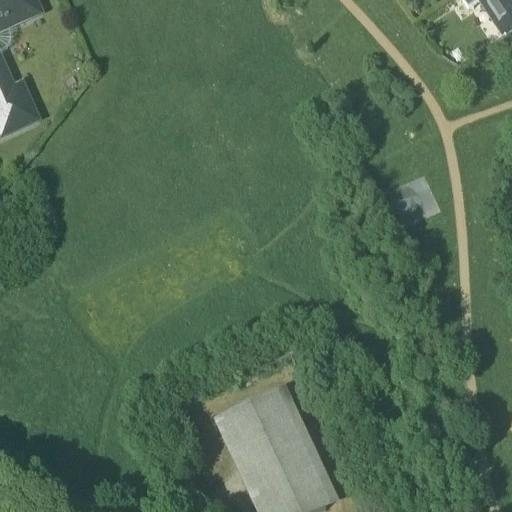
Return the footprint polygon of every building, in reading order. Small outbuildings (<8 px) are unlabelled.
[(0,0),(0,34),(9,30),(38,18),(29,0),(0,0)] [(460,0),(468,11),(484,1),(483,0),(460,0)] [(492,17),(505,37),(511,32),(511,0),(483,0),(484,1),(494,16),(492,17)] [(0,34),(0,60),(8,54),(12,44),(9,30),(0,34)] [(0,136),(1,139),(14,134),(9,123),(30,113),(20,90),(11,94),(0,69),(0,136)] [(9,123),(14,134),(35,124),(30,113),(9,123)] [(226,426),(265,511),(324,511),(274,403),(226,426)]
